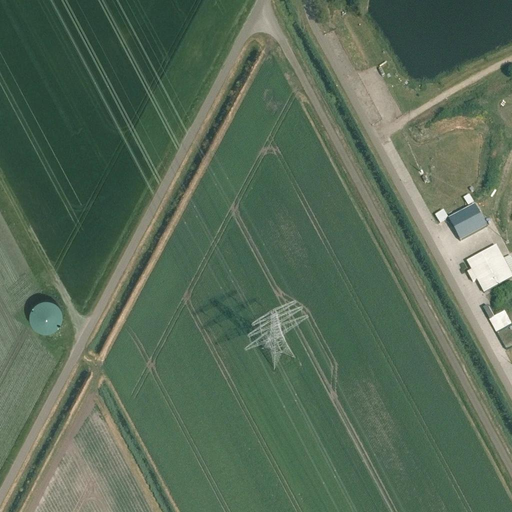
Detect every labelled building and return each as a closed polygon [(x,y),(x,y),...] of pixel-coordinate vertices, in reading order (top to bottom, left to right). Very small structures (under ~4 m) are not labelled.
[(484,191),(474,195),(485,216),(494,211),(484,191)] [(472,196),(467,198),(470,205),(475,203),(472,196)] [(460,242),(487,228),(475,207),(449,221),(460,242)] [(436,217),(440,224),(447,219),(443,213),(436,217)] [(478,281),(485,294),(511,279),(511,276),(496,248),(468,263),(473,272),(468,274),(473,284),(478,281)] [(46,332),(51,331),(55,329),(59,326),(61,322),(62,317),(62,312),(60,308),(57,304),(54,302),(49,300),(45,299),(40,300),(36,302),(33,305),(31,308),(29,312),(29,317),(30,322),(33,327),(37,330),(41,332),(46,332)] [(488,307),(483,309),(496,333),(511,325),(504,313),(494,318),(488,307)] [(505,343),(511,339),(511,327),(500,333),(505,343)]
